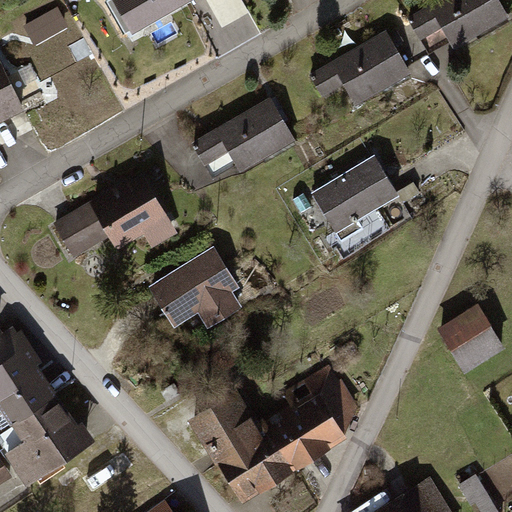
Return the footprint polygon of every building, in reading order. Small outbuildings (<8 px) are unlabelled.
[(122,0),(140,31),(195,0),(122,0)] [(511,6),(508,0),(443,0),(416,17),(429,39),(450,27),(462,49),(511,19),(511,6)] [(393,32),(316,72),(330,99),(352,87),(362,105),(416,76),(393,32)] [(0,124),(32,108),(3,54),(0,55),(0,124)] [(276,97),(200,142),(212,161),(233,149),(247,172),(301,140),(276,97)] [(379,154),(317,193),(343,234),(404,195),(379,154)] [(149,170),(58,221),(79,258),(118,236),(123,246),(151,230),(161,247),(185,234),(149,170)] [(220,246),(157,284),(181,324),(204,310),(214,327),(244,309),(234,292),(244,286),(220,246)] [(511,343),(485,301),(442,329),(471,374),(511,348),(511,343)] [(32,485),(100,441),(36,343),(0,365),(0,400),(2,400),(29,440),(10,452),(32,485)] [(243,389),(195,418),(248,505),(354,440),(362,406),(333,359),(281,391),(291,408),(265,424),(243,389)] [(145,511),(162,502),(129,448),(53,494),(64,511),(145,511)] [(1,453),(0,453),(0,488),(16,479),(1,453)] [(511,494),(511,460),(509,456),(482,473),(499,502),(511,494)] [(457,511),(436,475),(376,511),(457,511)] [(180,511),(171,501),(156,511),(180,511)]
